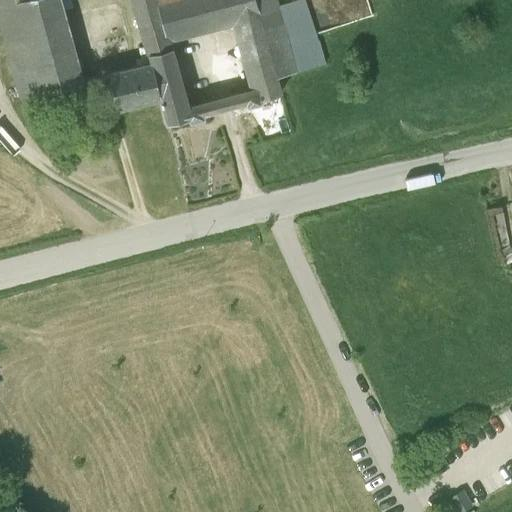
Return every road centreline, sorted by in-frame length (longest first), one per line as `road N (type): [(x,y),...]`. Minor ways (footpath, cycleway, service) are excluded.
road 1 (residential): [(511,151),(0,277)]
road 2 (track): [(141,223),(38,162),(0,122)]
